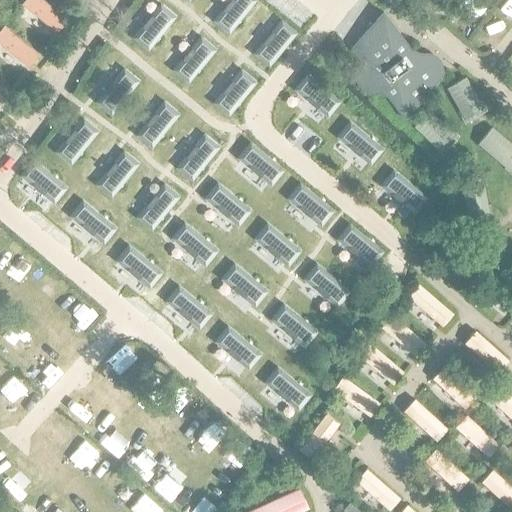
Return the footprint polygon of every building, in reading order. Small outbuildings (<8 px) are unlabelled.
[(69,15),(49,0),(24,0),(24,1),(59,29),(69,15)] [(369,92),(371,92),(379,93),(386,95),(390,99),(405,117),(439,79),(440,78),(441,71),(440,66),(439,62),(436,59),(433,57),(429,55),(425,55),(420,54),(415,51),(411,49),(408,45),(383,12),(352,48),(362,62),(359,65),(357,70),(356,74),(357,80),(360,86),(366,91),(369,92)] [(41,50),(6,22),(4,25),(0,29),(0,39),(30,63),(41,50)] [(0,99),(10,86),(0,77),(0,99)] [(462,84),(426,128),(441,141),(478,97),(462,84)] [(511,146),(495,133),(482,148),(511,173),(511,146)] [(511,220),(471,186),(458,201),(502,238),(511,225),(511,220)] [(476,256),(441,229),(431,242),(466,270),(476,256)] [(511,285),(493,271),(483,284),(511,307),(511,285)] [(454,308),(419,280),(408,293),(443,321),(454,308)] [(427,338),(392,310),(382,324),(417,351),(427,338)] [(509,356),(477,326),(465,338),(497,368),(509,356)] [(403,366),(368,339),(358,352),(393,379),(403,366)] [(478,390),(442,363),(432,376),(467,403),(478,390)] [(381,399),(346,372),(335,385),(370,412),(381,399)] [(511,393),(495,380),(484,394),(511,415),(511,393)] [(449,423),(414,396),(403,409),(438,437),(449,423)] [(328,407),(301,443),(315,453),(341,417),(328,407)] [(503,441),(468,414),(458,427),(493,455),(503,441)] [(470,473),(435,446),(424,459),(459,486),(470,473)] [(511,480),(492,465),(482,478),(511,501),(511,480)] [(355,482),(389,511),(390,510),(400,498),(366,469),(355,482)] [(301,488),(247,511),(300,511),(310,508),(301,488)] [(362,511),(350,502),(341,511),(362,511)]
